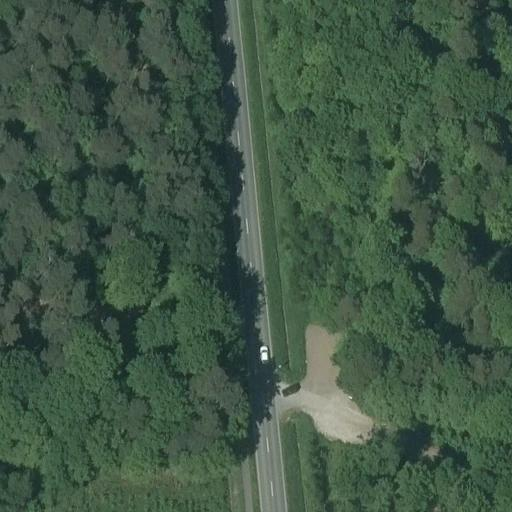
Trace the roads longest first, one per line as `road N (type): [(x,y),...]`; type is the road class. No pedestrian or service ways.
road 1 (tertiary): [(224,0),(274,511)]
road 2 (track): [(511,482),(338,412),(263,401)]
